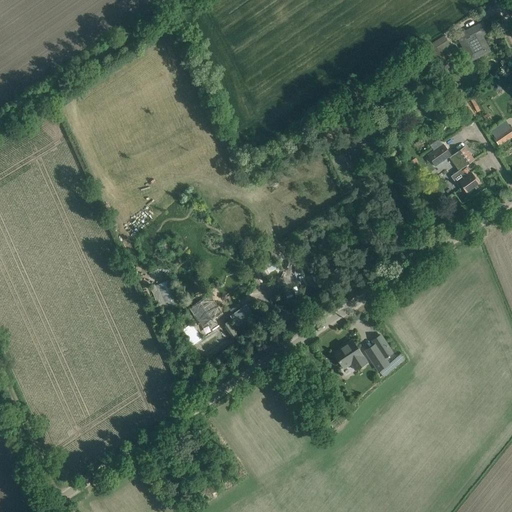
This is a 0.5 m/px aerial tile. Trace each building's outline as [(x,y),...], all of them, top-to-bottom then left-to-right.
[(487,33),(482,23),(457,35),(470,61),(489,51),(481,35),(487,33)] [(428,45),(444,70),(453,64),(444,49),(450,45),(444,35),(428,45)] [(511,136),(511,126),(511,124),(509,125),(506,120),(491,130),(494,136),(493,137),(499,146),(500,144),(511,136)] [(443,143),(427,155),(435,166),(451,155),(443,143)] [(479,183),(471,173),(470,173),(466,167),(465,168),(464,166),(474,159),(465,146),(449,158),(458,171),(460,169),(462,170),(460,172),(463,176),(464,178),(459,182),(466,192),(479,183)] [(266,266),(259,268),(263,276),(269,274),(266,266)] [(152,292),(157,302),(159,302),(161,305),(165,304),(167,307),(178,303),(169,279),(156,284),(159,290),(152,292)] [(285,286),(280,288),(285,299),(289,297),(291,296),(286,285),(285,286)] [(190,309),(202,326),(221,312),(210,295),(190,309)] [(247,306),(231,317),(236,325),(252,315),(247,306)] [(228,321),(224,324),(224,327),(232,338),(238,334),(228,321)] [(194,326),(184,332),(193,344),(202,339),(194,326)] [(373,345),(365,350),(379,371),(389,364),(385,358),(392,353),(380,335),(371,341),(373,345)] [(352,340),(333,352),(344,369),(351,365),(355,371),(367,363),(352,340)]
